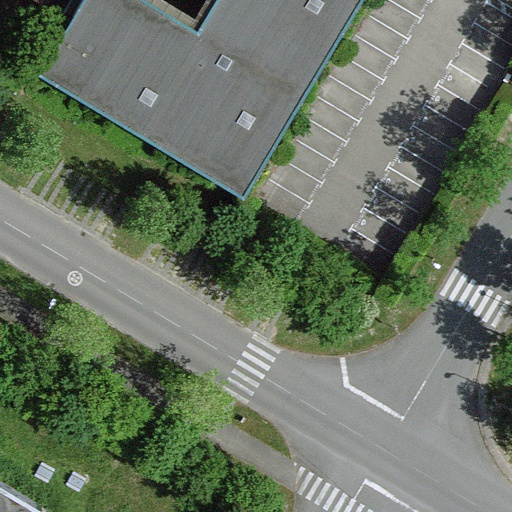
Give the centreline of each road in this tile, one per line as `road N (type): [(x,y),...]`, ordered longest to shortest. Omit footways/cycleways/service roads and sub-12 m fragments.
road 1 (unclassified): [(0,218),(390,452)]
road 2 (unclassified): [(511,247),(390,452)]
